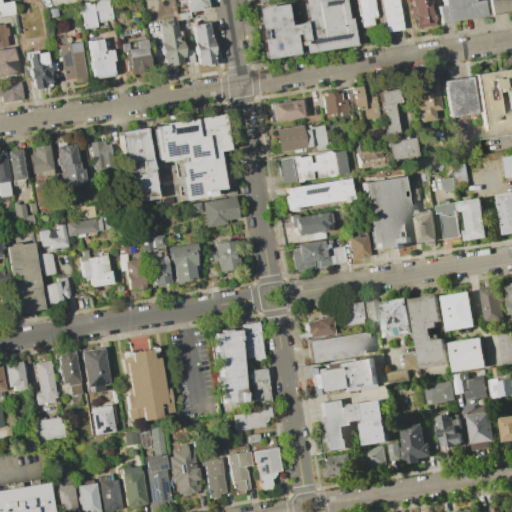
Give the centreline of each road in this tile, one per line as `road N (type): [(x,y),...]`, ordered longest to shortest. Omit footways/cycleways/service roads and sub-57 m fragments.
road 1 (residential): [(0,124),(511,40)]
road 2 (residential): [(227,0),(271,286)]
road 3 (residential): [(0,341),(262,298)]
road 4 (residential): [(282,294),(511,256)]
road 5 (residential): [(317,505),(511,473)]
road 6 (residential): [(274,306),(304,497)]
